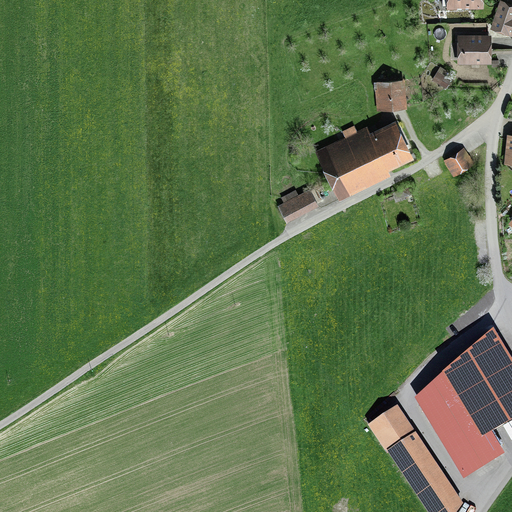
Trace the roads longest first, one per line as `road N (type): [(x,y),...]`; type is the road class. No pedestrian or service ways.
road 1 (residential): [(497,121),(471,127),(265,248),(0,424)]
road 2 (residential): [(497,121),(489,206),(503,307)]
